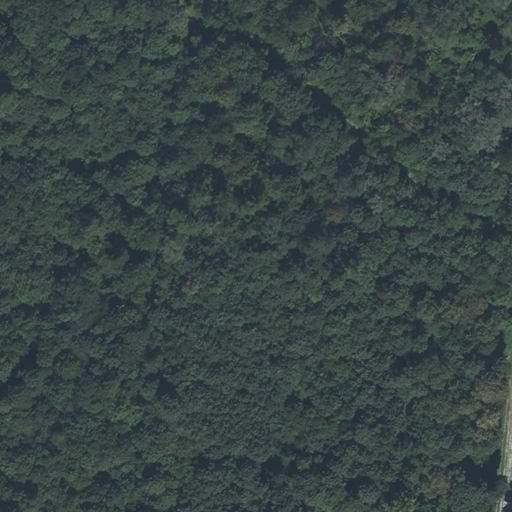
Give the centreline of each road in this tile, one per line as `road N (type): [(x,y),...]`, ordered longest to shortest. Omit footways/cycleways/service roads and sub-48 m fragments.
road 1 (track): [(511,228),(462,209),(393,163),(255,36),(191,15),(180,0)]
road 2 (track): [(382,511),(357,487),(154,452),(102,477),(0,470)]
